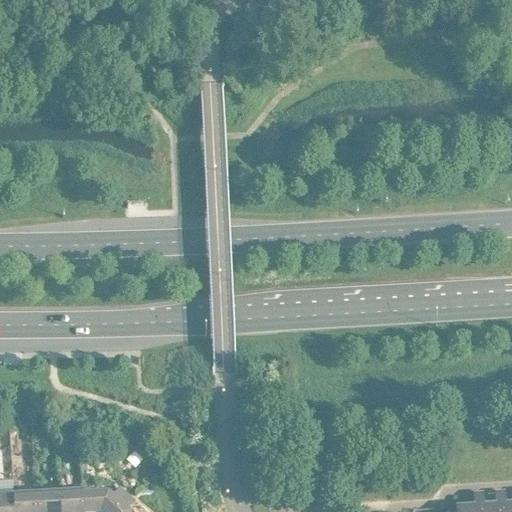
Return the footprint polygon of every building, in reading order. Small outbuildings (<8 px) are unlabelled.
[(89,486),(65,488),(66,511),(90,511),(88,491),(89,491),(89,486)] [(114,490),(89,491),(88,491),(90,511),(106,511),(108,511),(135,511),(136,509),(132,506),(141,496),(131,487),(128,491),(123,486),(117,493),(114,490)] [(501,487),(502,500),(506,500),(506,511),(511,511),(511,499),(511,486),(501,487)] [(479,488),(480,501),(485,501),(485,511),(506,511),(506,500),(502,500),(490,501),(490,487),(479,488)] [(66,511),(65,488),(43,489),(43,511),(66,511)] [(43,511),(43,489),(20,490),(21,511),(43,511)] [(21,511),(20,490),(0,491),(0,511),(21,511)] [(462,502),(462,511),(485,511),(485,501),(480,501),(462,502)]
